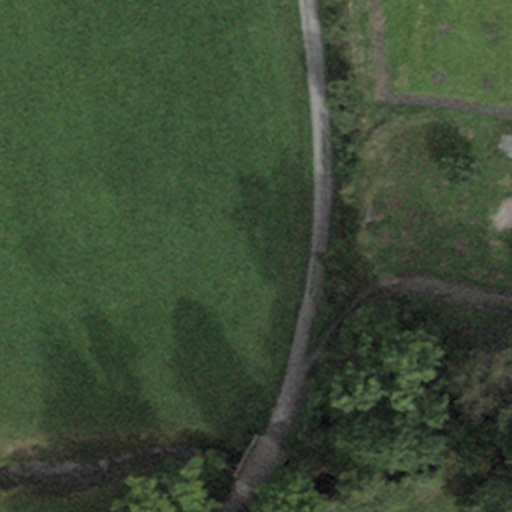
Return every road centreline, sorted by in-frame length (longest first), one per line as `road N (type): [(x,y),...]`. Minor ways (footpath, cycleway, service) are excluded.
road 1 (track): [(232,511),(301,348),(323,142),(311,0)]
road 2 (track): [(279,401),(373,297),(400,288),(511,309)]
